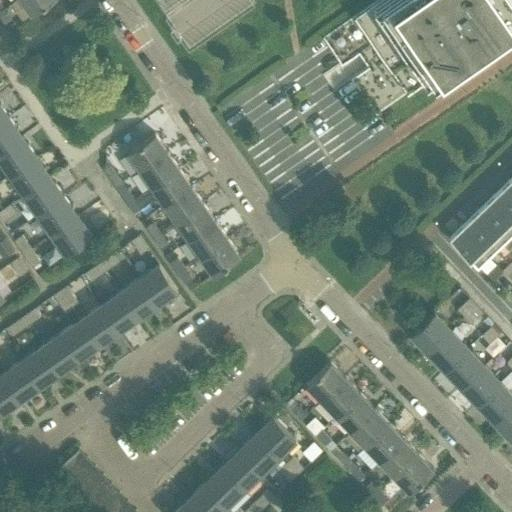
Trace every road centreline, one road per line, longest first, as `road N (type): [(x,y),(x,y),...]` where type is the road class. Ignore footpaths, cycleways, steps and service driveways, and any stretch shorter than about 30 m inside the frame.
road 1 (residential): [(90,407),(141,486),(270,355),(237,305)]
road 2 (residential): [(269,221),(511,59)]
road 3 (residential): [(117,0),(269,221)]
road 4 (residential): [(342,314),(482,462)]
road 5 (residential): [(90,407),(237,305)]
